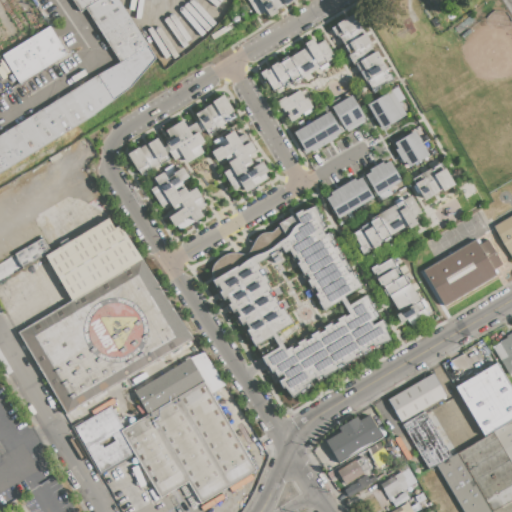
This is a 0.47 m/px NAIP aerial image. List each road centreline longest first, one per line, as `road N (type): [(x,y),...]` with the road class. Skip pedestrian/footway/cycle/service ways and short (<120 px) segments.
road 1 (residential): [(107,153),(106,171),(271,427)]
road 2 (residential): [(107,153),(119,130),(331,0)]
road 3 (residential): [(511,298),(297,431)]
road 4 (residential): [(0,335),(101,511)]
road 5 (residential): [(165,264),(299,186)]
road 6 (residential): [(299,186),(227,64)]
